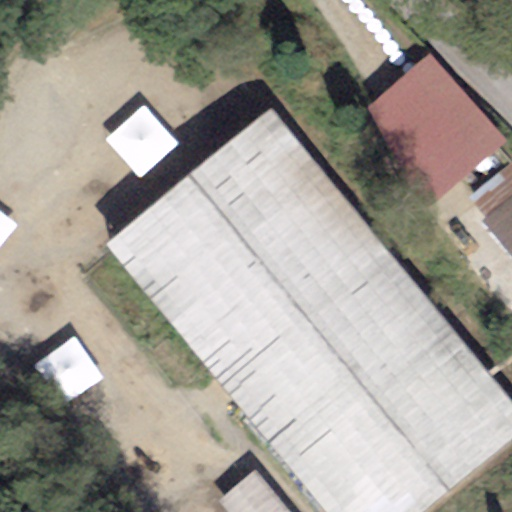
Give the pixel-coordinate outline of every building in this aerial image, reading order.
[(507,156),(434,68),(354,135),(427,222),(507,156)] [(107,142),(139,181),(177,148),(145,110),(107,142)] [(431,511),(511,446),(511,415),(269,120),(104,256),(315,511),(431,511)] [(0,247),(18,222),(0,209),(0,247)] [(80,339),(32,367),(56,409),(104,381),(80,339)] [(218,503),(225,511),(290,511),(256,471),(218,503)]
